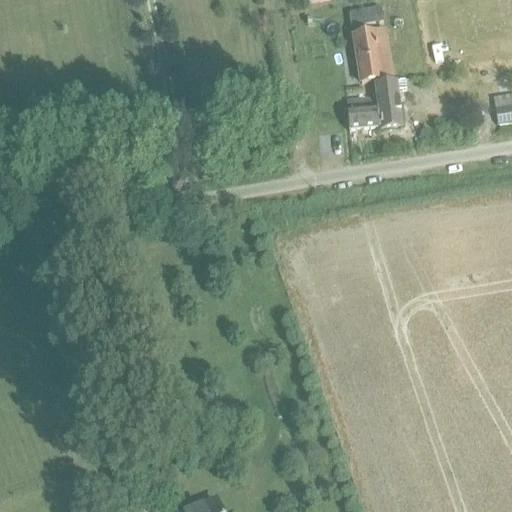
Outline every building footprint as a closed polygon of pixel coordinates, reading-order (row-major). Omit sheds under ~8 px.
[(351,17),(353,30),(384,24),(381,11),(351,17)] [(354,39),(362,86),(398,80),(396,64),(390,65),(385,34),(354,39)] [(404,84),(375,87),(375,89),(376,100),(377,100),(380,130),(381,134),(403,132),(398,95),(405,94),(404,84)] [(348,109),(347,109),(349,133),(380,130),(377,100),(376,100),(375,89),(365,90),(366,101),(347,103),(348,109)] [(511,108),(495,112),(498,129),(511,126),(511,108)] [(222,511),(217,499),(185,511),(222,511)]
